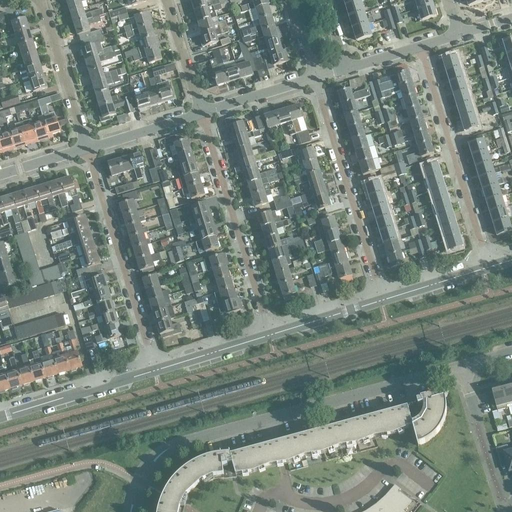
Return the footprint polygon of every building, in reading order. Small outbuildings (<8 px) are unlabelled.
[(70,13),(83,9),(81,3),(87,1),(90,0),(72,0),(67,2),(70,13)] [(194,13),(220,5),(218,0),(213,0),(211,1),(210,2),(208,0),(194,0),(191,1),(194,13)] [(255,9),(268,5),(266,0),(249,0),(251,4),(241,8),(243,13),(255,9)] [(414,0),(418,10),(433,5),(431,0),(414,0)] [(350,19),(364,14),(361,3),(346,7),(350,19)] [(198,24),(211,20),(217,18),(215,12),(221,10),(220,5),(194,13),(198,24)] [(259,21),(272,17),(268,5),(255,9),(257,14),(259,21)] [(433,5),(418,10),(422,22),(436,17),(433,5)] [(83,9),(70,13),(74,24),(109,14),(107,8),(104,9),(105,12),(102,12),(102,9),(97,11),(90,13),(91,13),(85,15),(83,9)] [(111,20),(127,14),(126,9),(109,14),(111,20)] [(0,15),(4,26),(9,24),(6,13),(0,15)] [(109,14),(74,24),(77,36),(79,36),(81,43),(102,36),(100,31),(91,34),(88,26),(101,22),(100,19),(105,17),(106,16),(107,18),(110,17),(109,14)] [(127,14),(111,20),(112,25),(116,24),(117,22),(117,19),(119,19),(120,22),(129,19),(127,14)] [(134,18),(136,25),(124,28),(126,34),(150,26),(149,21),(150,21),(151,19),(150,15),(148,14),(147,15),(147,14),(134,18)] [(364,14),(350,19),(353,30),(368,25),(374,24),(372,19),(366,21),(364,14)] [(272,17),(259,21),(260,27),(255,28),(240,33),(242,39),(247,37),(275,28),(272,17)] [(391,18),(386,20),(382,22),(384,29),(389,27),(390,31),(395,30),(391,18)] [(15,35),(29,31),(26,19),(11,24),(15,35)] [(202,36),(227,28),(225,22),(213,26),(211,20),(198,24),(202,36)] [(368,25),(353,30),(357,42),(371,37),(368,25)] [(154,38),(150,26),(126,34),(127,40),(134,37),(139,35),(141,42),(156,37),(155,37),(154,38)] [(227,28),(202,36),(203,40),(200,41),(202,48),(205,47),(218,43),(216,37),(229,33),(227,28)] [(266,44),(279,40),(275,28),(247,37),(249,42),(251,41),(251,42),(264,38),(266,44)] [(29,31),(15,35),(19,47),(33,42),(29,31)] [(85,62),(120,51),(118,46),(111,48),(111,47),(102,50),(100,44),(104,43),(102,36),(81,43),(83,50),(81,50),(85,62)] [(156,37),(141,42),(143,48),(138,49),(131,51),(131,52),(124,54),(126,59),(133,57),(158,49),(156,44),(157,44),(158,42),(157,38),(156,37)] [(222,47),(231,44),(229,39),(220,41),(222,47)] [(268,50),(262,52),(262,51),(255,53),(255,54),(251,55),(253,60),(282,51),(279,40),(266,44),(268,50)] [(121,50),(130,47),(128,41),(119,44),(121,50)] [(33,42),(19,47),(22,58),(37,54),(33,42)] [(485,61),(490,60),(493,59),(492,53),(488,54),(486,48),(481,49),(485,61)] [(141,60),(146,58),(148,65),(161,61),(158,49),(133,57),(134,63),(141,60)] [(89,73),(101,70),(99,63),(112,59),(121,56),(120,51),(85,62),(89,73)] [(282,51),(253,60),(257,72),(267,69),(268,71),(274,69),(273,67),(286,63),(289,62),(287,54),(284,55),(282,51)] [(37,54),(22,58),(26,70),(40,65),(37,54)] [(447,73),(461,69),(457,57),(444,61),(447,73)] [(210,62),(214,74),(214,75),(218,87),(229,84),(225,71),(226,71),(224,64),(218,66),(216,60),(210,62)] [(494,67),(498,72),(503,68),(500,63),(494,67)] [(237,67),(241,80),(253,76),(249,64),(237,67)] [(29,81),(44,77),(40,65),(26,70),(29,81)] [(154,79),(156,86),(158,91),(162,105),(174,101),(168,82),(162,84),(160,76),(166,74),(164,67),(152,71),(155,79),(154,79)] [(237,67),(226,71),(225,71),(229,84),(241,80),(237,67)] [(101,70),(89,73),(92,85),(118,77),(127,74),(125,68),(116,71),(109,73),(109,74),(103,76),(101,70)] [(451,85),(464,81),(469,79),(468,75),(463,76),(461,69),(447,73),(451,85)] [(399,88),(412,84),(409,72),(391,77),(393,83),(382,86),(380,81),(374,83),(378,94),(384,93),(399,88)] [(44,77),(29,81),(33,93),(47,89),(44,77)] [(96,96),(108,92),(107,86),(119,82),(118,77),(92,85),(96,96)] [(174,97),(181,94),(176,80),(169,83),(174,97)] [(464,81),(451,85),(455,97),(468,93),(464,81)] [(370,97),(376,95),(372,83),(366,85),(368,90),(354,94),(355,95),(353,95),(351,90),(337,94),(341,106),(354,102),(370,97)] [(403,100),(416,95),(412,84),(399,88),(403,100)] [(489,86),(484,87),(488,99),(483,101),(493,98),(491,92),(489,86)] [(147,109),(150,108),(146,95),(147,95),(145,89),(140,91),(142,96),(136,98),(132,87),(127,89),(128,94),(130,98),(130,101),(131,101),(135,100),(139,112),(140,111),(140,113),(147,111),(147,109)] [(146,95),(150,108),(162,105),(158,91),(147,95),(146,95)] [(99,108),(112,104),(125,99),(125,100),(130,98),(128,94),(124,96),(123,94),(116,96),(116,97),(110,98),(108,92),(96,96),(99,108)] [(468,93),(455,97),(458,109),(471,104),(477,103),(475,98),(470,99),(468,93)] [(416,95),(403,100),(407,111),(420,107),(416,95)] [(44,122),(49,137),(59,134),(60,133),(56,119),(54,113),(49,115),(46,105),(51,104),(49,98),(38,102),(40,108),(43,117),(44,122)] [(127,116),(135,114),(131,101),(130,101),(130,98),(125,100),(125,99),(112,104),(99,108),(101,113),(98,114),(101,124),(110,121),(109,118),(116,116),(114,110),(120,109),(120,107),(124,106),(127,116)] [(1,103),(3,109),(14,106),(13,100),(1,103)] [(508,106),(505,107),(503,101),(498,103),(501,114),(510,112),(508,106)] [(26,105),(28,111),(40,108),(38,102),(26,105)] [(345,117),(358,113),(354,102),(341,106),(345,117)] [(462,120),(475,116),(471,104),(458,109),(462,120)] [(288,109),(296,138),(299,146),(311,143),(308,131),(301,133),(297,120),(303,118),(299,106),(288,109)] [(420,107),(407,111),(410,123),(423,119),(420,107)] [(276,113),(280,125),(286,124),(290,137),(291,136),(292,139),(296,138),(288,109),(276,113)] [(3,112),(5,118),(11,116),(9,110),(3,112)] [(511,112),(502,116),(505,126),(507,134),(511,132),(511,123),(510,124),(509,121),(511,120),(511,112)] [(280,125),(276,113),(264,116),(268,129),(280,125)] [(348,129),(362,125),(358,113),(345,117),(348,129)] [(230,140),(233,139),(251,133),(248,122),(252,121),(250,114),(241,117),(242,123),(230,127),(232,134),(229,135),(230,140)] [(391,116),(385,118),(389,129),(398,127),(396,121),(392,122),(391,116)] [(475,116),(462,120),(466,132),(479,128),(482,127),(480,120),(477,121),(475,116)] [(44,122),(43,117),(38,118),(39,124),(32,126),(38,143),(45,141),(44,138),(49,137),(44,122)] [(258,131),(265,129),(261,118),(255,120),(258,131)] [(423,119),(410,123),(414,135),(427,130),(423,119)] [(9,133),(15,151),(22,148),(21,145),(26,144),(21,130),(19,124),(15,125),(17,131),(9,133)] [(352,141),(365,137),(362,125),(348,129),(352,141)] [(38,143),(32,126),(21,130),(26,144),(30,143),(31,146),(38,143)] [(15,151),(9,133),(3,135),(1,129),(0,129),(0,143),(3,151),(7,150),(8,153),(15,151)] [(250,146),(248,140),(261,137),(260,134),(266,132),(265,129),(258,131),(251,133),(233,139),(230,140),(232,145),(235,144),(237,150),(250,146)] [(427,130),(414,135),(417,146),(430,142),(427,130)] [(272,134),(266,136),(268,143),(274,142),(272,134)] [(384,144),(390,142),(388,136),(378,139),(380,145),(384,144)] [(356,153),(369,148),(365,137),(352,141),(356,153)] [(398,139),(392,141),(394,147),(404,144),(403,138),(398,140),(398,139)] [(498,149),(503,148),(508,146),(505,138),(496,141),(498,149)] [(178,156),(191,152),(187,140),(174,144),(178,156)] [(473,157),(488,153),(484,141),(469,146),(473,157)] [(430,142),(417,146),(420,153),(406,157),(409,166),(423,162),(422,158),(434,154),(430,142)] [(239,156),(240,162),(253,158),(250,146),(237,150),(234,151),(236,157),(239,156)] [(359,164),(373,160),(369,148),(356,153),(359,164)] [(161,163),(157,153),(157,150),(150,152),(154,165),(161,163)] [(299,167),(317,162),(313,150),(300,154),(302,160),(297,161),(299,167)] [(295,157),(293,151),(280,155),(282,161),(295,157)] [(375,160),(384,156),(382,151),(373,156),(375,160)] [(181,167),(194,163),(191,152),(178,156),(172,157),(174,163),(180,161),(181,167)] [(241,174),(244,173),(257,169),(255,164),(275,157),(273,152),(266,154),(259,156),(253,158),(240,162),(242,166),(239,167),(241,174)] [(398,164),(403,163),(400,152),(395,153),(398,164)] [(488,153),(473,157),(477,169),(491,164),(488,153)] [(130,158),(134,170),(138,181),(143,179),(140,169),(146,167),(142,154),(130,158)] [(134,170),(130,158),(119,162),(123,174),(134,170)] [(373,160),(359,164),(363,176),(376,172),(373,160)] [(491,164),(477,169),(480,180),(495,175),(502,173),(511,169),(511,161),(509,162),(510,165),(493,170),(491,164)] [(123,174),(119,162),(108,165),(112,178),(123,174)] [(294,181),(320,173),(317,162),(299,167),(301,173),(300,173),(300,172),(292,175),(294,181)] [(161,163),(154,165),(155,169),(157,172),(160,169),(160,168),(162,167),(161,163)] [(180,179),(197,174),(194,163),(181,167),(177,168),(180,179)] [(403,163),(398,164),(400,170),(401,176),(407,175),(403,163)] [(381,176),(400,170),(398,164),(380,170),(381,176)] [(428,181),(441,177),(437,165),(424,169),(428,181)] [(160,183),(157,172),(155,169),(149,171),(153,185),(160,183)] [(257,169),(244,173),(248,185),(277,176),(275,170),(259,175),(257,169)] [(400,170),(381,176),(383,182),(401,176),(400,170)] [(159,173),(163,185),(169,183),(166,171),(159,173)] [(311,189),(324,185),(320,173),(294,181),(296,186),(309,182),(311,189)] [(184,190),(201,185),(197,174),(180,179),(184,190)] [(484,191),(498,187),(498,186),(511,182),(511,180),(506,182),(505,179),(503,180),(502,179),(497,181),(495,175),(480,180),(484,191)] [(251,196),(269,191),(268,185),(268,184),(268,185),(279,182),(277,176),(248,185),(251,196)] [(441,177),(428,181),(432,193),(445,188),(441,177)] [(60,182),(64,195),(70,193),(72,199),(74,206),(70,207),(72,214),(83,211),(78,197),(76,191),(80,190),(78,183),(74,184),(72,178),(60,182)] [(64,195),(60,182),(48,185),(52,199),(64,195)] [(370,199),(383,195),(379,183),(366,187),(370,199)] [(299,198),(301,204),(327,196),(326,191),(327,191),(328,190),(326,185),(325,184),(324,185),(311,189),(313,194),(299,198)] [(56,210),(52,199),(48,185),(36,189),(41,202),(48,200),(52,212),(53,212),(55,219),(59,218),(56,210)] [(130,192),(128,185),(115,189),(117,196),(130,192)] [(201,185),(184,190),(182,191),(184,196),(190,194),(192,200),(204,196),(201,185)] [(410,199),(415,197),(414,192),(413,192),(411,186),(407,187),(410,199)] [(23,190),(24,193),(28,206),(36,204),(39,215),(39,216),(45,214),(41,202),(36,189),(32,190),(31,187),(23,190)] [(498,187),(484,191),(487,202),(502,198),(502,197),(507,196),(506,191),(500,193),(498,187)] [(402,201),(407,200),(406,194),(404,188),(399,190),(400,196),(402,201)] [(445,188),(432,193),(435,204),(448,200),(445,188)] [(270,191),(269,191),(251,196),(255,208),(268,204),(266,198),(272,196),(270,191)] [(28,206),(24,193),(12,196),(16,210),(24,207),(27,219),(26,219),(31,233),(37,231),(33,218),(32,218),(28,206)] [(373,210),(387,206),(383,195),(370,199),(373,210)] [(16,210),(12,196),(0,200),(5,213),(11,211),(15,225),(21,223),(16,210)] [(275,207),(290,202),(288,196),(273,201),(275,207)] [(303,208),(303,209),(316,205),(318,211),(331,207),(327,196),(301,204),(293,207),(294,211),(303,208)] [(388,207),(399,204),(397,198),(386,201),(388,207)] [(502,198),(487,202),(491,214),(505,209),(502,198)] [(0,200),(0,215),(4,227),(9,225),(5,213),(0,200)] [(439,216),(452,212),(448,200),(435,204),(439,216)] [(417,204),(419,209),(428,206),(427,201),(417,204)] [(124,217),(136,213),(133,202),(120,205),(124,217)] [(293,207),(291,202),(290,202),(275,207),(277,213),(293,207)] [(165,204),(159,206),(162,217),(163,216),(163,217),(169,215),(165,204)] [(192,208),(196,219),(208,216),(208,215),(209,215),(210,213),(210,210),(207,209),(206,209),(205,204),(192,208)] [(387,206),(373,210),(377,222),(390,218),(395,217),(393,211),(389,213),(387,206)] [(395,211),(396,217),(404,215),(402,209),(395,211)] [(505,209),(491,214),(494,225),(509,220),(505,209)] [(127,228),(140,224),(139,223),(145,222),(142,211),(136,213),(124,217),(127,228)] [(262,229),(284,222),(281,222),(279,217),(277,218),(275,212),(271,213),(258,217),(262,229)] [(452,212),(439,216),(443,228),(456,223),(452,212)] [(197,225),(199,231),(212,227),(213,226),(214,224),(213,221),(211,220),(210,221),(208,216),(196,219),(189,221),(191,227),(197,225)] [(53,241),(64,237),(70,236),(89,229),(85,217),(72,221),(67,223),(69,229),(63,231),(62,231),(51,234),(51,236),(53,241)] [(319,236),(325,234),(338,230),(334,218),(322,222),(323,229),(317,230),(319,236)] [(381,234),(394,230),(390,218),(377,222),(381,234)] [(404,226),(409,225),(415,223),(413,218),(403,221),(404,226)] [(509,220),(494,225),(498,237),(511,232),(511,226),(511,227),(509,220)] [(265,240),(278,236),(276,230),(289,226),(287,221),(284,222),(262,229),(265,240)] [(415,223),(409,225),(411,231),(410,231),(412,237),(418,235),(415,223)] [(446,239),(459,235),(456,223),(443,228),(446,239)] [(140,224),(127,228),(131,239),(143,235),(149,233),(147,228),(141,229),(140,224)] [(424,227),(426,234),(435,231),(433,225),(424,227)] [(201,236),(202,242),(215,238),(216,237),(217,235),(216,232),(214,231),(213,232),(212,227),(199,231),(193,232),(195,238),(201,236)] [(79,245),(93,241),(89,229),(70,236),(71,242),(54,247),(56,253),(79,245)] [(0,232),(0,239),(0,240),(12,236),(10,230),(0,232)] [(314,244),(316,250),(342,242),(338,230),(325,234),(327,240),(314,244)] [(394,230),(381,234),(384,245),(398,241),(401,240),(399,235),(396,236),(394,230)] [(17,242),(29,239),(27,233),(24,234),(20,235),(16,237),(17,242)] [(143,235),(131,239),(134,250),(147,246),(151,245),(149,240),(145,241),(143,235)] [(459,235),(446,239),(450,251),(463,247),(459,235)] [(278,236),(265,240),(269,252),(303,241),(302,239),(294,241),(292,238),(280,242),(278,236)] [(215,238),(202,242),(196,244),(199,255),(206,253),(219,249),(215,238)] [(19,248),(31,244),(29,239),(17,242),(19,248)] [(83,257),(96,253),(93,241),(79,245),(83,257)] [(303,241),(269,252),(272,263),(285,259),(283,253),(289,251),(304,246),(303,241)] [(388,257),(401,253),(398,241),(384,245),(388,257)] [(430,244),(424,245),(426,250),(428,258),(434,256),(432,250),(441,247),(439,241),(430,244)] [(332,257),(345,253),(342,242),(316,250),(317,255),(330,251),(332,257)] [(21,254),(32,250),(31,244),(19,248),(21,254)] [(147,246),(134,250),(138,261),(150,257),(147,246)] [(422,246),(416,248),(420,260),(425,259),(422,246)] [(176,264),(184,261),(181,253),(182,253),(180,248),(174,250),(172,251),(176,264)] [(23,259),(34,255),(32,250),(21,254),(23,259)] [(96,253),(83,257),(87,269),(100,265),(96,253)] [(345,253),(332,257),(334,263),(329,265),(318,268),(320,274),(330,270),(336,269),(349,265),(345,253)] [(401,253),(388,257),(392,269),(405,265),(401,253)] [(60,264),(63,264),(78,259),(76,254),(70,256),(69,255),(58,258),(60,264)] [(143,272),(143,275),(154,271),(152,264),(162,261),(159,254),(150,257),(138,261),(141,273),(143,272)] [(25,265),(36,261),(34,255),(23,259),(25,265)] [(207,273),(214,271),(226,267),(227,266),(228,264),(227,261),(225,260),(225,261),(223,255),(204,261),(207,273)] [(0,274),(12,271),(8,257),(0,259),(0,274)] [(289,258),(285,259),(272,263),(276,275),(289,271),(287,266),(291,265),(289,258)] [(26,270),(38,267),(36,261),(25,265),(26,270)] [(301,267),(300,261),(293,263),(294,269),(301,267)] [(63,264),(60,264),(58,265),(58,266),(61,275),(66,273),(63,264)] [(349,265),(336,269),(340,281),(352,277),(349,265)] [(32,287),(40,272),(38,267),(26,270),(32,287)] [(51,268),(55,280),(61,278),(57,267),(51,268)] [(217,282),(230,278),(226,267),(214,271),(217,282)] [(49,282),(55,280),(51,268),(45,270),(49,282)] [(280,286),(292,282),(290,276),(295,275),(293,269),(289,271),(276,275),(280,286)] [(32,287),(49,282),(45,270),(40,272),(32,287)] [(330,270),(320,274),(317,275),(321,286),(327,284),(325,278),(332,276),(330,270)] [(12,271),(0,274),(0,290),(9,287),(11,294),(19,292),(16,285),(12,271)] [(94,293),(107,289),(104,277),(103,277),(101,271),(83,277),(87,290),(71,295),(73,300),(88,295),(94,293)] [(143,280),(147,292),(160,288),(156,276),(157,276),(156,273),(143,277),(144,280),(143,280)] [(311,289),(317,287),(313,275),(307,277),(311,289)] [(194,289),(200,287),(197,276),(190,278),(194,289)] [(160,280),(162,286),(170,284),(168,277),(160,280)] [(221,293),(233,289),(230,278),(217,282),(221,293)] [(57,282),(61,294),(67,292),(64,280),(57,282)] [(51,284),(55,296),(61,294),(57,282),(51,284)] [(292,282),(280,286),(283,298),(296,294),(292,282)] [(45,285),(49,298),(55,296),(51,284),(45,285)] [(40,287),(44,300),(49,298),(45,285),(40,287)] [(34,289),(38,301),(44,300),(40,287),(34,289)] [(163,298),(167,297),(165,292),(161,293),(160,288),(147,292),(150,303),(163,299),(163,298)] [(28,291),(32,303),(38,301),(34,289),(28,291)] [(107,289),(94,293),(96,300),(74,306),(75,312),(98,305),(111,301),(107,289)] [(224,304),(237,300),(233,289),(221,293),(224,304)] [(22,293),(26,305),(32,303),(28,291),(22,293)] [(17,294),(20,307),(26,305),(22,293),(17,294)] [(11,296),(14,308),(20,307),(17,294),(11,296)] [(5,298),(9,310),(14,308),(11,296),(5,298)] [(13,323),(9,310),(5,298),(0,299),(0,314),(4,313),(6,319),(8,325),(13,323)] [(163,299),(150,303),(154,314),(166,310),(172,308),(170,303),(165,305),(163,299)] [(237,300),(224,304),(227,316),(240,312),(237,300)] [(102,317),(115,313),(111,301),(98,305),(102,317)] [(210,321),(206,308),(199,310),(203,323),(210,321)] [(166,310),(154,314),(157,325),(170,321),(166,310)] [(197,325),(203,323),(199,310),(193,312),(194,313),(188,315),(190,321),(192,326),(197,325)] [(115,313),(102,317),(104,323),(81,330),(82,336),(89,334),(93,333),(93,332),(105,329),(119,325),(115,313)] [(55,317),(60,330),(65,328),(61,315),(55,317)] [(50,318),(54,331),(60,330),(55,317),(50,318)] [(44,320),(48,333),(54,331),(50,318),(44,320)] [(38,322),(42,335),(48,333),(44,320),(38,322)] [(170,321),(157,325),(161,337),(162,340),(182,333),(179,324),(171,326),(170,321)] [(32,324),(36,337),(42,335),(38,322),(32,324)] [(26,325),(30,339),(36,337),(32,324),(26,325)] [(20,327),(24,340),(30,339),(26,325),(20,327)] [(119,325),(105,329),(107,334),(95,338),(97,345),(122,337),(119,325)] [(24,340),(20,327),(14,329),(19,342),(24,340)] [(65,357),(70,372),(82,368),(78,354),(78,353),(76,348),(78,347),(76,340),(73,331),(67,333),(70,342),(69,342),(72,355),(66,357),(65,357)] [(89,334),(82,336),(86,347),(92,345),(89,334)] [(54,361),(58,376),(70,372),(65,357),(66,357),(62,344),(56,346),(60,359),(54,361)] [(10,346),(0,349),(0,353),(1,356),(12,352),(10,346)] [(46,379),(42,365),(38,352),(32,353),(36,366),(30,368),(34,383),(46,379)] [(6,376),(10,390),(22,387),(18,372),(13,355),(8,357),(13,373),(6,376)] [(18,372),(22,387),(34,383),(30,368),(26,355),(21,357),(25,370),(18,372)] [(58,376),(54,361),(42,365),(46,379),(58,376)] [(0,393),(10,390),(6,376),(4,370),(0,370),(0,393)] [(511,387),(503,390),(508,409),(511,407),(511,387)] [(508,409),(503,390),(492,393),(492,394),(493,394),(498,412),(508,409)] [(419,446),(420,445),(423,444),(426,443),(429,441),(431,439),(434,437),(436,435),(438,433),(440,430),(442,427),(443,424),(444,421),(445,418),(446,415),(446,411),(446,408),(446,405),(446,402),(445,398),(435,401),(433,395),(421,399),(421,401),(420,401),(417,402),(418,406),(428,404),(428,414),(423,423),(414,428),(413,428),(418,446),(419,446)] [(393,435),(409,428),(405,410),(277,444),(231,457),(230,453),(221,454),(221,456),(213,457),(209,458),(204,460),(203,461),(199,462),(194,465),(191,466),(188,469),(185,471),(182,473),(179,476),(178,477),(175,480),(174,481),(172,484),(170,487),(169,488),(167,491),(165,494),(165,495),(164,497),(163,499),(162,502),(161,503),(160,507),(159,510),(159,511),(158,511),(179,511),(178,511),(181,505),(186,496),(201,482),(207,480),(208,483),(214,480),(231,478),(236,475),(254,473),(271,466),(281,464),(289,463),(305,456),(323,454),(340,447),(358,444),(375,437),(393,435)] [(511,471),(511,450),(509,452),(507,446),(496,449),(500,463),(506,462),(509,472),(511,471)] [(385,497),(400,511),(405,511),(403,510),(411,501),(413,503),(413,502),(399,492),(401,490),(395,486),(385,497)] [(22,505),(33,502),(32,497),(21,501),(22,505)] [(400,511),(385,497),(376,505),(381,511),(400,511)]
